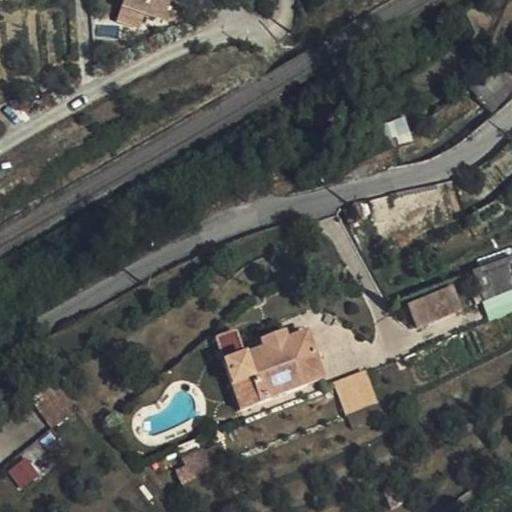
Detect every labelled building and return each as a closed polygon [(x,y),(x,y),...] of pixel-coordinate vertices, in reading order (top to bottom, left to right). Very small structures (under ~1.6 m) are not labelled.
[(165,18),(171,0),(124,0),(117,21),(138,28),(144,11),(165,18)] [(486,318),(511,311),(511,258),(474,268),(486,318)] [(418,330),(464,310),(453,284),(407,304),(418,330)] [(219,359),(241,355),(237,333),(215,337),(219,359)] [(233,434),(318,402),(299,356),(279,364),(275,356),(251,365),(254,373),(215,386),(233,434)] [(344,431),(377,418),(367,395),(334,408),(344,431)] [(44,464),(70,441),(41,411),(16,432),(44,464)] [(173,475),(180,486),(217,471),(210,453),(197,459),(190,459),(171,468),(173,475)] [(35,511),(64,488),(44,464),(0,501),(0,511),(35,511)] [(170,492),(180,486),(173,475),(165,480),(170,492)] [(377,498),(382,505),(393,500),(388,492),(377,498)]
